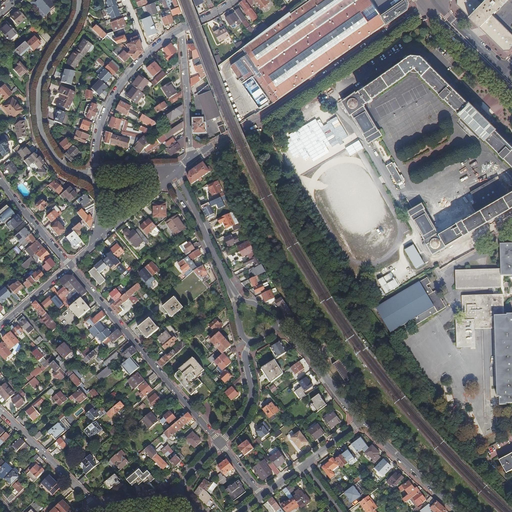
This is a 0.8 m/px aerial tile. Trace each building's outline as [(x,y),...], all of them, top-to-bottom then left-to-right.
[(33,0),(30,3),(43,17),(45,15),(46,15),(50,12),(50,13),(56,8),(49,0),(33,0)] [(116,5),(117,5),(114,0),(106,0),(107,1),(106,2),(108,8),(116,5)] [(161,0),(159,1),(160,4),(163,3),(164,5),(166,10),(169,8),(169,6),(166,0),(161,0)] [(245,0),(240,4),(245,10),(244,11),(248,16),(249,16),(253,22),(258,18),(245,0)] [(249,55),(281,100),(290,94),(339,59),(387,25),(381,17),(369,0),(306,0),(294,10),(286,16),(284,18),(282,19),(276,23),(268,29),(254,40),(244,48),(249,55)] [(261,10),(270,3),(267,0),(257,0),(255,2),(261,10)] [(406,0),(381,17),(387,25),(407,10),(409,4),(408,2),(406,0)] [(468,17),(481,4),(476,0),(456,0),(457,5),(468,17)] [(485,0),(481,4),(468,17),(471,20),(479,27),(492,15),(506,0),(485,0)] [(154,3),(145,6),(149,17),(158,13),(154,3)] [(108,8),(106,9),(108,16),(110,15),(111,20),(120,16),(116,5),(108,8)] [(171,11),(173,16),(182,13),(179,5),(175,6),(176,9),(171,11)] [(286,16),(294,10),(292,8),(288,11),(286,7),(282,10),(286,16)] [(165,25),(174,22),(169,8),(166,10),(167,13),(168,13),(169,16),(163,18),(165,25)] [(254,40),(268,29),(265,25),(255,34),(250,27),(250,28),(246,21),(239,10),(235,12),(236,13),(240,20),(254,40)] [(26,18),(19,11),(11,18),(17,26),(26,18)] [(149,17),(148,17),(150,23),(155,21),(155,20),(160,19),(158,13),(149,17)] [(231,26),(240,20),(236,13),(226,19),(231,26)] [(511,34),(492,15),(479,27),(495,43),(504,51),(510,51),(511,48),(511,34)] [(110,23),(114,32),(126,27),(123,19),(110,23)] [(17,34),(8,24),(1,31),(9,41),(17,34)] [(92,29),(103,40),(106,37),(107,35),(106,35),(100,29),(96,25),(92,29)] [(153,27),(145,31),(149,39),(156,35),(153,27)] [(219,43),(231,37),(228,33),(226,29),(219,32),(218,31),(214,33),(219,43)] [(45,31),(41,35),(43,37),(49,43),(51,40),(52,38),(45,31)] [(131,43),(127,45),(129,51),(127,54),(129,57),(133,61),(142,52),(135,33),(129,35),(129,36),(131,43)] [(124,36),(112,40),(117,44),(119,44),(120,45),(126,42),(124,36)] [(31,49),(33,51),(41,44),(35,37),(27,44),(31,49)] [(83,40),(76,52),(82,57),(83,57),(91,45),(83,40)] [(25,42),(15,51),(20,56),(25,51),(26,52),(31,49),(27,44),(25,42)] [(171,46),(164,51),(168,55),(165,57),(169,62),(172,59),(171,57),(178,52),(176,50),(177,49),(175,45),(173,48),(171,46)] [(119,47),(114,53),(118,57),(124,62),(129,57),(127,54),(123,51),(119,47)] [(74,69),(82,57),(76,52),(74,51),(66,64),(74,69)] [(207,77),(199,55),(198,55),(200,59),(200,60),(207,77)] [(355,94),(342,102),(350,116),(352,115),(369,144),(382,136),(364,106),(415,70),(463,118),(460,121),(479,140),(482,137),(511,166),(511,191),(508,194),(498,177),(471,193),(476,203),(434,228),(422,204),(408,212),(433,256),(491,220),(493,224),(511,213),(509,209),(511,207),(511,147),(421,57),(410,56),(356,95),(355,94)] [(199,77),(191,81),(192,89),(196,85),(202,81),(207,77),(200,60),(195,62),(193,62),(196,72),(198,71),(201,78),(200,79),(199,77)] [(118,70),(120,68),(112,61),(110,63),(118,70)] [(20,77),(28,70),(21,63),(13,70),(20,77)] [(104,67),(103,68),(104,69),(112,76),(118,70),(110,63),(105,68),(104,67)] [(161,73),(162,72),(161,71),(162,71),(156,64),(148,70),(151,74),(153,77),(157,74),(160,72),(161,73)] [(104,85),(112,76),(104,69),(99,75),(97,78),(99,80),(104,85)] [(62,78),(61,82),(71,85),(75,72),(71,71),(65,70),(63,74),(62,78)] [(156,87),(167,77),(164,73),(152,84),(156,87)] [(150,83),(141,76),(133,87),(135,88),(142,93),(150,83)] [(104,85),(99,80),(91,89),(94,92),(99,96),(101,93),(102,94),(105,90),(104,90),(107,87),(104,85)] [(170,100),(178,95),(171,84),(163,89),(170,100)] [(12,95),(5,86),(0,89),(0,94),(5,100),(12,95)] [(208,86),(198,94),(209,121),(213,120),(216,127),(223,124),(220,117),(221,117),(208,86)] [(72,101),(76,93),(62,87),(59,94),(61,95),(60,97),(72,101)] [(137,105),(144,95),(142,93),(135,88),(127,98),(137,105)] [(485,98),(482,101),(496,114),(504,106),(489,91),(484,97),(485,98)] [(182,99),(182,93),(170,101),(173,105),(182,99)] [(11,97),(0,105),(0,106),(6,114),(7,112),(12,118),(17,114),(18,115),(23,111),(16,102),(15,102),(11,97)] [(68,110),(72,101),(60,97),(59,99),(60,99),(59,101),(56,100),(55,104),(68,110)] [(132,108),(122,103),(117,112),(121,114),(120,116),(121,117),(122,115),(127,117),(129,113),(133,116),(137,119),(138,116),(130,112),(132,108)] [(165,103),(158,108),(156,110),(156,111),(159,114),(168,108),(165,103)] [(92,104),(90,108),(87,107),(84,113),(87,114),(86,118),(91,120),(93,117),(97,110),(95,109),(96,106),(92,104)] [(183,113),(183,107),(168,117),(171,121),(183,113)] [(55,109),(53,115),(67,120),(69,115),(55,109)] [(22,115),(12,123),(15,126),(15,129),(17,129),(18,138),(22,137),(22,138),(24,138),(24,137),(27,136),(24,121),(23,121),(22,115)] [(146,117),(144,116),(141,121),(152,128),(157,125),(154,122),(146,117)] [(83,120),(78,118),(74,127),(80,129),(83,120)] [(177,124),(174,125),(174,127),(184,123),(182,118),(175,120),(177,124)] [(122,122),(113,119),(110,128),(119,131),(120,126),(123,127),(124,123),(122,122)] [(91,123),(83,120),(80,129),(87,132),(91,123)] [(194,120),(194,135),(207,135),(206,125),(204,125),(204,120),(194,120)] [(147,130),(141,127),(139,133),(142,134),(142,135),(133,133),(131,135),(127,134),(128,132),(125,132),(128,122),(125,121),(121,135),(123,136),(142,140),(144,138),(150,132),(147,130)] [(184,129),(184,123),(172,132),(165,136),(168,140),(184,129)] [(86,134),(77,131),(74,139),(84,143),(85,139),(84,139),(86,134)] [(0,151),(3,156),(10,152),(7,148),(8,147),(7,146),(8,145),(8,143),(10,142),(7,136),(5,136),(1,138),(3,141),(0,143),(0,151)] [(136,146),(142,140),(123,136),(122,139),(112,137),(110,145),(118,146),(118,145),(129,147),(129,144),(136,146)] [(66,138),(59,144),(65,151),(72,145),(66,138)] [(151,145),(144,138),(142,140),(136,146),(134,148),(141,155),(145,150),(151,145)] [(184,148),(184,138),(176,144),(169,149),(171,152),(168,153),(171,157),(184,148)] [(176,144),(174,140),(166,145),(169,149),(176,144)] [(158,141),(145,150),(149,155),(153,152),(152,150),(160,145),(158,142),(158,141)] [(169,149),(166,145),(165,146),(160,149),(163,153),(166,151),(169,149)] [(80,154),(72,146),(64,155),(72,163),(80,154)] [(22,149),(17,153),(24,161),(32,155),(24,147),(22,149)] [(24,161),(28,167),(33,162),(39,169),(37,170),(38,171),(36,173),(40,179),(47,174),(45,172),(48,170),(44,166),(42,168),(41,167),(45,163),(41,156),(38,158),(35,153),(32,155),(24,161)] [(16,171),(18,170),(17,169),(15,167),(12,162),(10,164),(9,163),(6,165),(7,166),(5,168),(11,175),(13,173),(14,175),(17,173),(16,171)] [(385,167),(396,185),(401,182),(401,181),(405,179),(402,175),(398,177),(394,169),(398,167),(395,162),(391,164),(391,163),(385,167)] [(460,163),(437,176),(444,188),(467,175),(460,163)] [(189,179),(192,186),(199,181),(200,182),(202,180),(201,179),(212,171),(209,167),(207,169),(204,164),(199,167),(190,173),(189,179)] [(219,186),(220,186),(217,180),(215,182),(216,184),(209,187),(211,190),(210,191),(213,197),(222,193),(219,186)] [(54,182),(50,185),(59,193),(58,193),(61,195),(65,191),(60,187),(56,183),(54,182)] [(61,195),(60,196),(63,199),(65,196),(70,202),(77,196),(69,187),(65,191),(61,195)] [(221,198),(225,197),(224,194),(213,199),(214,202),(221,198)] [(87,197),(86,195),(81,198),(83,200),(80,202),(83,207),(91,202),(89,200),(91,199),(88,196),(87,197)] [(206,217),(207,219),(211,217),(212,219),(214,217),(214,216),(211,209),(223,203),(221,198),(214,202),(202,208),(206,217)] [(40,209),(42,211),(47,207),(42,200),(35,206),(38,210),(40,209)] [(160,206),(154,206),(155,218),(161,218),(161,216),(167,216),(166,204),(160,204),(160,206)] [(6,225),(16,217),(7,206),(0,211),(0,218),(6,225)] [(52,222),(56,219),(62,213),(56,206),(53,209),(54,211),(47,217),(52,222)] [(86,224),(90,229),(93,218),(94,207),(87,211),(84,213),(81,210),(77,213),(79,215),(83,220),(86,224)] [(229,215),(233,213),(230,207),(222,210),(226,216),(229,215)] [(21,215),(20,213),(16,217),(6,225),(8,227),(11,224),(14,228),(22,222),(19,217),(21,215)] [(226,216),(218,220),(220,225),(223,223),(227,230),(235,226),(229,215),(226,216)] [(167,223),(176,236),(186,229),(178,216),(167,223)] [(52,222),(49,225),(59,236),(65,231),(56,219),(52,222)] [(157,227),(150,219),(141,227),(148,235),(157,227)] [(79,223),(72,230),(73,232),(77,236),(80,234),(80,232),(79,231),(82,227),(79,223)] [(31,235),(25,228),(19,233),(22,236),(24,235),(27,238),(31,235)] [(136,232),(133,229),(130,232),(129,230),(127,230),(125,232),(125,234),(137,248),(144,242),(142,239),(136,232)] [(139,229),(136,232),(142,239),(145,236),(139,229)] [(79,245),(83,242),(77,236),(73,232),(66,238),(74,247),(78,243),(79,245)] [(37,241),(31,235),(27,238),(25,240),(29,244),(30,245),(27,247),(28,249),(37,241)] [(228,248),(239,243),(237,239),(234,240),(232,237),(225,240),(228,248)] [(42,248),(37,241),(28,249),(26,251),(31,257),(36,253),(42,248)] [(187,256),(192,252),(191,252),(195,249),(194,247),(191,242),(188,244),(187,243),(180,248),(184,253),(185,253),(187,256)] [(257,257),(249,242),(238,248),(243,258),(245,257),(248,262),(257,257)] [(511,243),(499,244),(500,269),(455,271),(456,289),(501,287),(501,276),(511,275),(511,243)] [(415,269),(425,264),(416,244),(406,249),(415,269)] [(118,245),(111,251),(115,256),(118,260),(120,259),(119,258),(125,252),(118,245)] [(37,255),(36,253),(31,257),(35,261),(39,266),(41,264),(38,261),(38,260),(40,258),(43,261),(44,261),(50,257),(49,256),(49,255),(44,249),(37,255)] [(199,251),(185,260),(188,264),(192,261),(192,262),(202,255),(199,251)] [(130,274),(129,273),(118,260),(115,256),(112,259),(116,263),(117,263),(120,267),(119,267),(118,268),(126,277),(130,274)] [(35,261),(31,257),(21,266),(25,270),(35,261)] [(257,268),(262,266),(257,257),(248,262),(244,264),(245,267),(254,263),(257,268)] [(55,265),(50,259),(45,263),(46,264),(43,267),(47,272),(55,265)] [(188,277),(194,272),(193,271),(190,267),(188,264),(185,260),(184,260),(179,264),(182,269),(182,270),(188,277)] [(89,273),(101,285),(106,280),(100,274),(108,267),(103,261),(95,267),(95,268),(89,273)] [(153,263),(146,268),(154,278),(156,277),(155,275),(160,271),(153,263)] [(194,272),(203,283),(211,279),(203,266),(198,269),(196,271),(194,272)] [(255,278),(266,272),(262,266),(257,268),(259,272),(253,275),(255,278)] [(154,278),(146,268),(140,274),(147,282),(152,278),(153,279),(154,278)] [(234,274),(237,278),(245,273),(244,269),(234,274)] [(31,277),(35,282),(43,275),(39,271),(36,274),(35,273),(31,277)] [(177,296),(186,307),(208,289),(203,283),(194,272),(188,277),(180,284),(169,293),(171,296),(172,295),(175,298),(177,296)] [(66,276),(60,282),(63,286),(62,286),(64,288),(58,294),(56,295),(64,304),(69,299),(67,296),(68,296),(69,296),(69,294),(68,293),(69,292),(67,289),(72,285),(79,293),(67,303),(70,308),(82,298),(87,293),(74,277),(66,276)] [(28,289),(35,282),(31,277),(26,281),(27,282),(24,284),(28,289)] [(376,308),(391,333),(413,320),(416,325),(445,307),(436,291),(433,292),(430,287),(428,288),(427,285),(431,283),(427,277),(376,308)] [(250,280),(254,289),(259,287),(255,278),(250,280)] [(16,294),(23,288),(20,284),(18,282),(15,285),(13,283),(8,287),(13,293),(11,295),(12,296),(17,302),(20,299),(16,294)] [(270,286),(269,283),(263,286),(259,287),(254,289),(257,295),(265,291),(264,289),(270,286)] [(128,293),(112,306),(119,315),(125,310),(124,309),(125,308),(123,307),(122,308),(121,306),(124,304),(125,304),(130,299),(129,299),(141,289),(143,291),(144,290),(139,284),(128,293)] [(115,300),(110,304),(112,306),(128,293),(122,285),(111,295),(115,300)] [(0,302),(2,305),(6,301),(5,300),(7,298),(8,299),(12,296),(11,295),(5,287),(0,291),(0,302)] [(271,291),(262,296),(267,304),(275,300),(271,291)] [(42,304),(46,309),(56,300),(53,295),(42,304)] [(177,296),(175,298),(164,307),(173,319),(178,314),(186,307),(177,296)] [(280,296),(275,302),(278,307),(280,307),(281,309),(282,309),(286,314),(290,311),(280,296)] [(494,330),(496,378),(497,399),(499,399),(500,407),(508,406),(508,405),(511,404),(511,315),(507,316),(507,317),(504,317),(503,296),(462,298),(463,318),(456,318),(457,346),(475,345),(474,330),(494,330)] [(91,309),(82,298),(70,308),(69,309),(76,317),(77,316),(80,319),(91,309)] [(54,321),(37,302),(33,305),(43,317),(39,320),(43,323),(44,322),(53,332),(59,327),(54,321)] [(107,316),(103,312),(93,320),(94,322),(92,324),(94,327),(99,322),(107,316)] [(178,314),(173,319),(176,322),(181,318),(178,314)] [(19,322),(29,334),(35,329),(26,319),(24,321),(22,319),(19,322)] [(139,328),(149,339),(161,329),(159,327),(158,328),(151,319),(139,328)] [(212,340),(220,333),(221,332),(219,330),(223,327),(217,320),(210,326),(216,332),(210,338),(212,340)] [(81,322),(77,326),(82,331),(86,328),(81,322)] [(96,339),(98,338),(107,330),(103,325),(102,325),(99,322),(94,327),(89,331),(96,339)] [(176,340),(179,338),(175,334),(177,332),(170,324),(157,335),(160,338),(159,338),(159,339),(158,340),(162,345),(162,344),(166,349),(171,345),(172,345),(174,343),(177,340),(176,340)] [(13,326),(10,328),(18,337),(24,332),(18,326),(15,329),(13,326)] [(103,344),(104,343),(113,335),(108,328),(107,330),(98,338),(103,344)] [(115,343),(123,336),(119,330),(113,335),(104,343),(106,346),(112,341),(115,343)] [(6,342),(4,343),(10,351),(13,348),(14,349),(19,344),(16,340),(17,339),(11,333),(4,339),(6,342)] [(229,348),(231,346),(220,333),(212,340),(212,341),(216,345),(213,348),(216,350),(218,352),(221,350),(224,353),(229,348)] [(276,360),(287,352),(281,342),(272,347),(276,354),(274,356),(276,360)] [(4,343),(3,343),(0,345),(0,353),(6,360),(13,354),(10,351),(4,343)] [(171,354),(174,357),(186,346),(183,343),(174,351),(171,354)] [(65,344),(58,351),(65,359),(73,353),(65,344)] [(35,345),(29,350),(46,369),(50,365),(55,362),(55,361),(51,357),(46,361),(44,358),(44,357),(41,354),(43,352),(40,348),(39,349),(35,345)] [(94,351),(98,355),(103,350),(100,346),(96,350),(94,351)] [(126,361),(128,360),(124,354),(127,351),(126,350),(130,347),(121,354),(126,361)] [(128,360),(137,352),(134,348),(133,347),(131,348),(130,347),(126,350),(127,351),(124,354),(128,360)] [(83,354),(86,358),(93,352),(90,348),(83,354)] [(233,352),(229,348),(224,353),(224,354),(216,362),(224,370),(232,363),(227,357),(233,352)] [(90,361),(98,355),(94,351),(93,352),(86,358),(85,359),(86,360),(88,358),(90,361)] [(120,356),(117,352),(105,363),(108,367),(113,373),(115,371),(110,365),(120,356)] [(167,355),(159,363),(163,367),(172,359),(171,358),(171,356),(170,355),(169,356),(167,355)] [(55,362),(66,374),(71,371),(68,368),(69,368),(60,357),(55,361),(55,362)] [(176,375),(192,393),(203,384),(197,376),(205,370),(195,359),(176,375)] [(302,365),(306,362),(304,359),(284,374),(285,376),(288,374),(289,374),(294,371),(296,375),(299,373),(300,374),(302,373),(301,372),(304,369),(302,365)] [(128,378),(137,370),(128,360),(126,361),(119,368),(128,378)] [(262,368),(272,383),(284,374),(275,360),(262,368)] [(61,381),(67,376),(66,374),(55,362),(50,365),(57,373),(54,375),(54,377),(56,379),(58,379),(61,381)] [(40,367),(31,375),(32,375),(35,379),(35,378),(36,378),(44,371),(40,367)] [(113,373),(108,367),(98,377),(102,382),(113,373)] [(227,370),(220,376),(226,383),(232,377),(227,370)] [(67,376),(80,389),(86,395),(90,392),(91,391),(90,390),(87,392),(81,385),(83,384),(71,371),(66,374),(67,376)] [(136,390),(145,381),(138,374),(129,382),(136,390)] [(235,388),(242,382),(241,376),(224,392),(232,401),(239,395),(236,391),(237,390),(235,388)] [(40,384),(35,378),(35,379),(31,382),(30,382),(36,388),(40,384)] [(303,387),(296,392),(302,400),(307,396),(305,393),(314,386),(312,383),(310,381),(309,382),(307,379),(300,383),(303,387)] [(292,387),(295,391),(302,386),(299,382),(292,387)] [(146,396),(153,391),(146,383),(139,389),(146,396)] [(0,389),(0,392),(8,401),(11,398),(15,395),(6,384),(0,389)] [(272,393),(278,389),(274,384),(269,388),(272,393)] [(46,398),(48,401),(50,397),(55,392),(52,389),(44,396),(46,398)] [(80,389),(70,398),(72,401),(76,398),(79,402),(77,404),(79,406),(88,398),(86,395),(80,389)] [(91,391),(90,392),(92,396),(91,397),(93,398),(94,397),(94,398),(98,394),(94,389),(91,391)] [(15,395),(11,398),(19,409),(26,403),(22,398),(26,395),(21,390),(18,393),(15,395)] [(54,398),(60,406),(69,399),(68,398),(67,398),(67,399),(64,396),(61,392),(54,398)] [(162,402),(156,394),(149,400),(153,404),(152,405),(153,406),(154,405),(156,408),(162,402)] [(316,414),(328,405),(319,395),(312,400),(314,404),(310,407),(316,414)] [(41,398),(25,411),(34,421),(40,415),(35,409),(40,405),(44,401),(41,398)] [(111,418),(125,406),(121,402),(107,414),(111,418)] [(264,410),(270,418),(280,411),(277,407),(276,408),(273,404),(264,410)] [(100,417),(103,414),(96,407),(93,409),(100,417)] [(93,422),(100,417),(93,409),(87,414),(93,422)] [(165,418),(168,421),(170,424),(176,418),(171,412),(165,417),(165,418)] [(325,420),(331,428),(341,421),(335,412),(325,420)] [(150,429),(158,422),(155,419),(156,419),(151,413),(143,420),(150,429)] [(167,441),(193,419),(188,413),(167,431),(161,436),(165,441),(167,441)] [(61,421),(60,422),(67,431),(72,427),(64,418),(61,421)] [(99,424),(97,421),(85,431),(91,438),(98,432),(99,433),(102,431),(102,430),(98,425),(99,424)] [(271,430),(265,421),(262,424),(264,426),(256,432),(262,439),(271,433),(269,431),(271,430)] [(60,422),(48,432),(51,436),(53,435),(57,440),(67,431),(60,422)] [(309,432),(316,441),(326,433),(319,424),(309,432)] [(40,431),(33,437),(38,441),(44,435),(40,431)] [(300,450),(309,442),(301,432),(292,439),(295,442),(294,444),(295,445),(296,446),(298,446),(300,450)] [(10,436),(7,433),(0,440),(0,446),(4,442),(5,442),(10,436)] [(195,448),(202,441),(194,433),(186,439),(195,448)] [(26,443),(21,438),(12,446),(16,451),(14,453),(15,454),(20,449),(26,443)] [(61,438),(57,441),(64,449),(72,442),(69,439),(65,443),(61,438)] [(365,453),(369,449),(361,438),(348,448),(358,460),(361,457),(358,453),(362,449),(365,453)] [(29,446),(26,443),(20,449),(23,452),(29,446)] [(87,449),(91,455),(97,450),(93,445),(87,449)] [(164,455),(172,449),(170,448),(168,445),(165,448),(161,451),(164,455)] [(266,451),(270,457),(279,451),(275,445),(266,451)] [(284,449),(291,458),(300,451),(296,446),(295,445),(289,450),(286,447),(284,449)] [(144,450),(153,459),(157,454),(158,454),(150,446),(144,450)] [(369,449),(365,453),(364,454),(368,457),(369,456),(373,461),(372,462),(375,465),(382,458),(379,455),(380,453),(372,446),(369,449)] [(58,449),(51,454),(54,457),(60,452),(58,449)] [(270,459),(273,463),(277,468),(287,460),(280,451),(270,459)] [(356,459),(353,454),(352,455),(348,451),(342,455),(348,463),(349,464),(356,459)] [(117,463),(122,469),(129,463),(124,457),(125,456),(122,452),(112,460),(115,464),(117,463)] [(157,454),(153,459),(164,470),(168,465),(157,454)] [(505,458),(499,461),(506,474),(511,470),(511,454),(505,458)] [(40,457),(37,455),(32,461),(34,463),(37,461),(40,457)] [(91,455),(82,462),(86,466),(84,472),(87,475),(97,466),(94,461),(95,460),(91,455)] [(171,462),(176,467),(182,461),(177,455),(176,457),(171,462)] [(348,463),(342,455),(335,460),(339,465),(341,468),(348,463)] [(341,468),(339,465),(339,466),(333,458),(330,461),(330,462),(323,468),(331,479),(335,475),(334,473),(341,468)] [(226,475),(234,469),(227,460),(219,467),(226,475)] [(37,461),(34,463),(25,473),(27,475),(28,475),(35,482),(45,471),(38,464),(39,463),(37,461)] [(254,468),(264,481),(273,474),(264,461),(254,468)] [(384,461),(376,470),(383,477),(392,468),(384,461)] [(14,471),(6,463),(5,464),(2,468),(0,469),(0,476),(4,480),(5,479),(14,471)] [(270,465),(278,476),(281,473),(277,468),(273,463),(270,465)] [(127,478),(131,483),(140,476),(143,480),(152,473),(149,469),(145,473),(140,467),(127,478)] [(16,469),(14,471),(5,479),(12,486),(13,486),(17,482),(19,479),(20,478),(17,474),(19,472),(16,469)] [(155,471),(163,480),(166,477),(158,469),(155,471)] [(362,480),(369,475),(367,473),(365,470),(362,472),(363,474),(359,477),(359,478),(362,480)] [(116,474),(105,483),(111,489),(117,485),(118,486),(121,483),(119,480),(120,479),(116,474)] [(223,486),(228,481),(224,476),(223,477),(221,474),(216,478),(223,486)] [(393,484),(396,487),(404,479),(401,475),(399,477),(396,474),(396,475),(395,475),(388,483),(391,486),(393,484)] [(54,496),(62,487),(50,475),(40,486),(44,490),(45,488),(54,496)] [(85,476),(79,481),(82,484),(88,479),(85,476)] [(208,476),(200,487),(208,492),(209,490),(214,483),(212,481),(212,482),(210,481),(209,482),(208,482),(210,478),(208,476)] [(17,484),(14,487),(20,493),(25,488),(21,484),(19,482),(18,483),(17,484)] [(227,491),(234,501),(246,491),(239,482),(232,487),(232,486),(229,488),(230,489),(227,491)] [(420,493),(424,490),(421,488),(419,487),(416,490),(410,482),(407,484),(406,483),(393,492),(394,495),(400,490),(402,492),(405,490),(408,494),(405,496),(407,498),(403,500),(406,503),(411,500),(420,493)] [(218,485),(214,483),(209,490),(213,492),(218,485)] [(352,504),(365,495),(357,484),(356,485),(345,493),(350,500),(349,500),(352,504)] [(292,485),(287,489),(290,494),(295,490),(292,485)] [(203,501),(205,504),(211,496),(208,492),(200,487),(195,494),(201,498),(200,499),(203,501)] [(287,489),(286,488),(283,490),(290,500),(293,497),(290,494),(287,489)] [(297,496),(294,498),(300,506),(302,508),(309,503),(301,492),(301,493),(300,491),(299,491),(295,493),(295,494),(297,496)] [(425,499),(420,493),(411,500),(417,507),(413,510),(414,511),(419,511),(423,509),(421,506),(419,508),(418,507),(425,502),(424,501),(425,499)] [(369,496),(360,503),(366,511),(368,510),(369,511),(373,511),(375,511),(378,508),(369,496)] [(283,511),(273,498),(270,500),(267,502),(273,509),(274,511),(276,511),(277,511),(276,511),(283,511)] [(300,506),(294,498),(286,503),(285,502),(281,504),(282,506),(286,511),(290,511),(296,508),(296,509),(300,506)] [(64,501),(52,511),(57,511),(59,511),(60,511),(68,511),(71,509),(64,501)] [(435,511),(445,511),(447,511),(444,509),(438,503),(434,507),(432,509),(435,511)]
